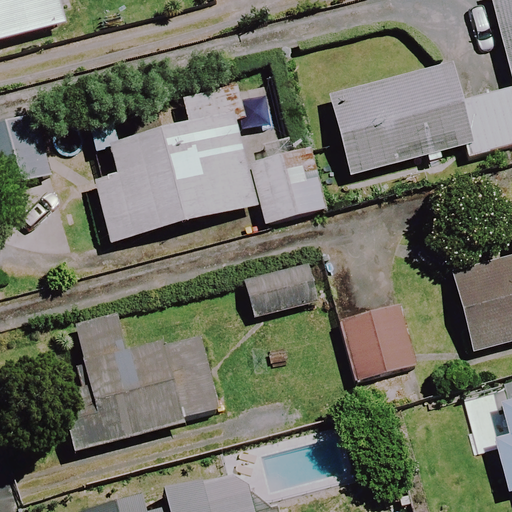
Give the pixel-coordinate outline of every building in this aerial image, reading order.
[(52,0),(0,0),(0,54),(62,38),(52,0)] [(511,0),(485,0),(511,95),(461,109),(451,72),(327,105),(349,187),(463,157),(465,167),(511,154),(511,0)] [(253,216),(242,174),(229,122),(109,154),(116,182),(93,189),(109,253),(253,216)] [(0,198),(47,186),(30,123),(0,131),(0,198)] [(247,173),(258,215),(263,234),(327,218),(311,156),(247,173)] [(511,243),(449,256),(470,355),(511,346),(511,243)] [(305,275),(245,289),(253,324),(313,310),(305,275)] [(398,316),(344,329),(357,386),(411,373),(398,316)] [(127,366),(114,324),(71,337),(82,373),(63,379),(87,458),(222,418),(201,344),(127,366)] [(511,408),(497,413),(511,467),(511,408)] [(161,504),(163,511),(250,511),(242,480),(160,500),(161,504)]
